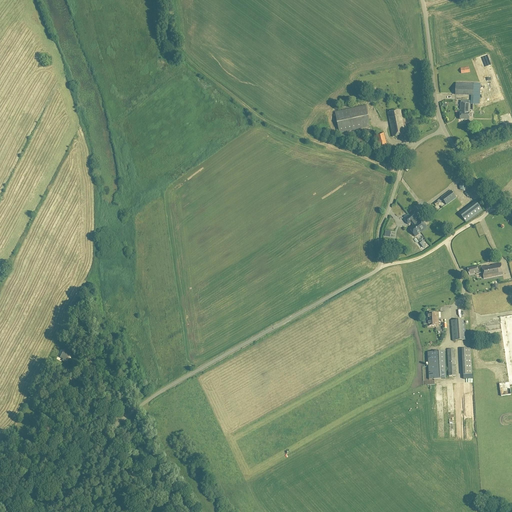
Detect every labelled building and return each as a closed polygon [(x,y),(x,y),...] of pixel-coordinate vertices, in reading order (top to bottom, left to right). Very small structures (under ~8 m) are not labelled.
[(456,83),(455,95),(471,96),(471,104),(479,104),(479,97),(479,96),(477,96),(478,84),(473,83),(456,83)] [(375,89),(368,91),(369,97),(377,95),(375,89)] [(460,104),(460,119),(469,120),(470,104),(470,101),(461,101),(461,104),(460,104)] [(335,112),(339,133),(370,126),(366,106),(335,112)] [(388,113),(392,137),(405,135),(400,110),(388,113)] [(383,132),(373,135),(378,155),(388,152),(383,132)] [(430,201),(456,183),(440,160),(423,173),(421,170),(412,175),(430,201)] [(463,183),(459,185),(460,190),(464,191),(468,189),(467,184),(463,183)] [(451,190),(441,197),(447,205),(456,198),(451,190)] [(475,202),(460,214),(466,222),(482,210),(475,202)] [(414,220),(417,217),(414,213),(409,216),(421,232),(427,227),(421,219),(416,223),(416,222),(416,221),(414,220)] [(409,216),(404,220),(408,224),(411,222),(412,224),(413,224),(414,225),(409,229),(415,236),(421,232),(409,216)] [(498,217),(488,222),(492,228),(501,222),(498,217)] [(463,259),(491,247),(487,237),(480,240),(478,235),(484,233),(483,229),(474,233),(476,237),(457,245),(463,259)] [(502,241),(497,244),(501,249),(506,246),(502,241)] [(511,247),(509,244),(502,251),(508,257),(511,252),(511,247)] [(477,266),(468,269),(470,275),(476,273),(476,274),(482,273),(483,278),(503,274),(500,263),(492,265),(492,267),(489,267),(488,265),(481,267),(481,265),(477,266)] [(438,326),(437,313),(427,313),(428,326),(438,326)] [(466,340),(464,320),(451,321),(453,341),(466,340)] [(72,352),(64,348),(62,350),(64,351),(60,358),(63,359),(62,361),(67,363),(69,359),(68,359),(70,354),(71,354),(72,352)] [(447,350),(449,376),(456,375),(455,349),(447,350)] [(472,375),(471,349),(462,349),(463,375),(472,375)] [(446,379),(445,352),(428,353),(429,379),(446,379)] [(501,382),(501,396),(511,396),(511,381),(501,382)]
